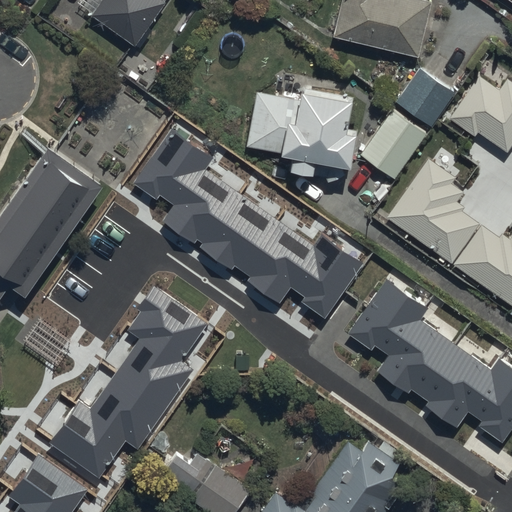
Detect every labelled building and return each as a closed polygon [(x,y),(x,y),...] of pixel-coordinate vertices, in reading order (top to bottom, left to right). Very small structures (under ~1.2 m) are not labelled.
[(97,0),(91,8),(139,42),(152,24),(149,22),(164,0),(97,0)] [(340,0),(334,29),(419,49),(430,0),(340,0)] [(485,73),(479,69),(450,112),(474,129),(477,125),(509,146),(511,141),(511,73),(493,61),(485,73)] [(454,87),(420,62),(396,95),(430,120),(454,87)] [(353,85),(302,77),(300,91),(256,84),(246,139),(290,146),(288,164),(325,169),(328,175),(346,166),(345,152),(351,153),(357,118),(348,116),(353,85)] [(426,126),(393,103),(362,148),(395,171),(426,126)] [(27,295),(106,179),(51,140),(0,209),(0,289),(8,278),(27,295)] [(456,171),(429,152),(387,211),(511,300),(511,230),(510,232),(502,227),(500,230),(463,204),(465,200),(458,195),(465,186),(452,177),(456,171)] [(229,196),(221,190),(190,239),(197,244),(183,265),(239,306),(260,278),(255,274),(300,213),(260,183),(246,202),(232,191),(229,196)] [(138,275),(86,239),(63,273),(61,272),(31,316),(73,345),(103,300),(115,309),(138,275)] [(477,419),(503,437),(511,424),(511,357),(499,349),(491,361),(420,312),(428,300),(387,272),(350,325),(373,341),(376,336),(391,347),(379,364),(410,385),(412,382),(429,393),(425,398),(458,421),(469,405),(481,413),(477,419)] [(155,401),(80,346),(40,403),(62,419),(70,409),(122,446),(155,401)] [(288,495),(275,486),(259,508),(263,511),(373,511),(379,504),(385,509),(411,472),(390,457),(397,447),(383,437),(380,441),(369,433),(362,442),(348,432),(310,487),(306,485),(300,493),(292,488),(288,495)] [(189,490),(223,511),(230,511),(250,481),(197,446),(191,456),(177,447),(164,467),(193,485),(189,490)]
